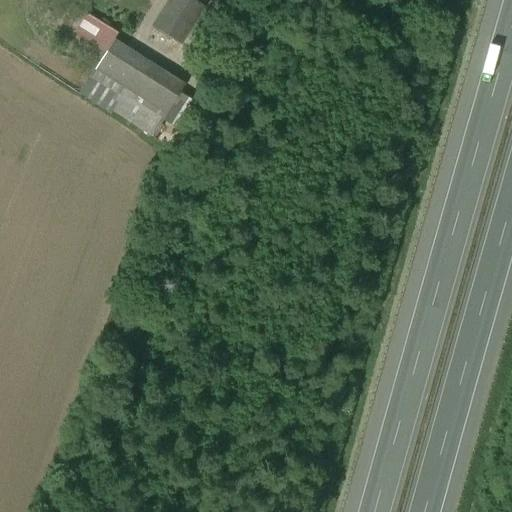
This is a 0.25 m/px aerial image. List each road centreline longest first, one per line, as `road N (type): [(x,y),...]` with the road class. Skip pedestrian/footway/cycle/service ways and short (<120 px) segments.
road 1 (motorway): [(511,28),(376,511)]
road 2 (motorway): [(432,511),(511,237)]
